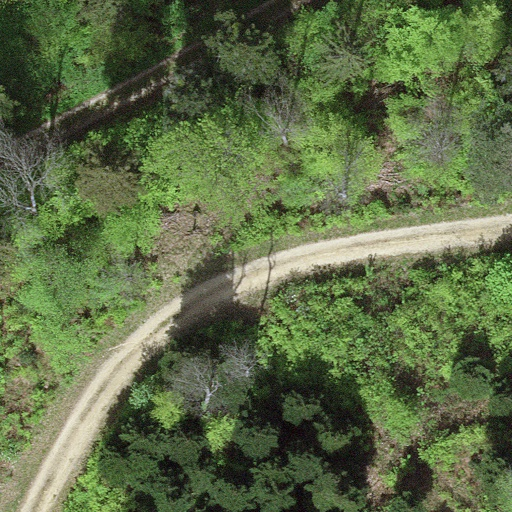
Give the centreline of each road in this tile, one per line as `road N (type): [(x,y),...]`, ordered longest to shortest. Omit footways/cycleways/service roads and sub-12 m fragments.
road 1 (track): [(30,511),(132,345),(228,277),(372,241),(511,228)]
road 2 (track): [(292,0),(0,157)]
